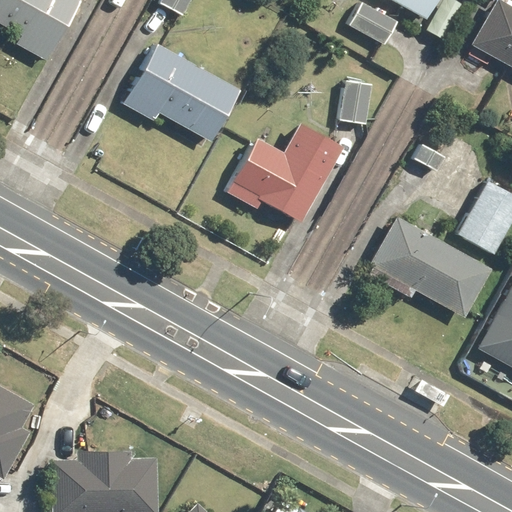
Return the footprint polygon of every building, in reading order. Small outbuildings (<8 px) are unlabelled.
[(77,0),(0,0),(0,24),(50,52),(77,0)] [(160,0),(160,2),(185,14),(192,0),(160,0)] [(393,0),(426,18),(436,0),(393,0)] [(511,3),(505,0),(495,0),(472,41),(511,63),(511,3)] [(242,88),(158,44),(130,98),(214,141),(242,88)] [(371,80),(342,77),(338,121),(367,123),(371,80)] [(324,179),(343,145),(302,122),(285,154),(253,136),(229,179),(302,219),(324,179)] [(511,191),(492,178),(455,234),(490,257),(511,222),(511,191)] [(396,212),(367,261),(462,316),(490,267),(396,212)] [(511,276),(476,343),(511,362),(511,276)] [(0,466),(33,404),(0,386),(0,466)] [(54,456),(55,511),(156,511),(156,454),(54,456)] [(184,511),(208,511),(197,500),(184,511)]
